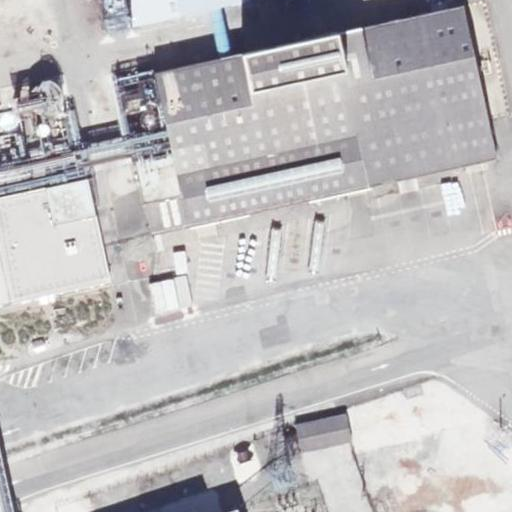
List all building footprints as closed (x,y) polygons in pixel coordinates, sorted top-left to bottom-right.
[(253,0),(127,0),(134,26),(253,0)] [(498,160),(464,5),(155,73),(172,152),(135,160),(151,236),(498,160)] [(215,51),(227,50),(222,9),(211,10),(215,51)] [(119,86),(127,114),(150,107),(142,80),(119,86)] [(59,94),(59,92),(58,91),(57,88),(55,86),(53,84),(51,82),(48,82),(45,81),(43,81),(40,81),(38,82),(35,84),(33,86),(31,88),(30,91),(29,94),(29,96),(29,99),(30,101),(31,104),(34,107),(37,109),(40,110),(43,111),(45,111),(48,110),(50,110),(53,108),(55,106),(57,103),(59,100),(59,98),(59,94)] [(0,114),(0,134),(21,126),(14,109),(0,114)] [(110,282),(88,178),(0,197),(0,305),(13,302),(13,303),(110,282)] [(391,195),(394,235),(425,232),(422,193),(391,195)] [(353,441),(347,415),(296,426),(302,452),(353,441)] [(75,511),(74,503),(54,507),(54,511),(75,511)]
